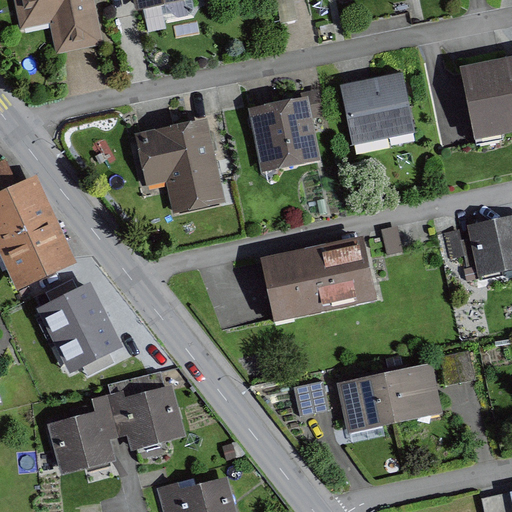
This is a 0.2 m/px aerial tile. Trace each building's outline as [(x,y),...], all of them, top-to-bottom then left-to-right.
[(85,0),(9,0),(16,34),(42,29),(48,54),(96,43),(85,0)] [(186,0),(127,0),(129,14),(187,4),(186,0)] [(511,61),(446,74),(461,138),(511,127),(511,61)] [(395,80),(334,93),(345,146),(406,133),(395,80)] [(304,104),(244,115),(255,174),(315,162),(304,104)] [(199,124),(124,142),(135,189),(161,183),(169,218),(218,207),(199,124)] [(0,174),(0,275),(8,294),(68,268),(30,180),(7,190),(0,174)] [(511,225),(463,236),(474,288),(511,279),(511,225)] [(395,230),(379,234),(385,258),(400,254),(395,230)] [(352,243),(251,265),(264,323),(365,301),(352,243)] [(91,279),(38,305),(52,336),(106,310),(91,279)] [(122,344),(106,310),(52,336),(69,370),(122,344)] [(439,362),(445,390),(473,384),(467,356),(439,362)] [(378,378),(389,423),(435,413),(424,367),(378,378)] [(339,435),(389,423),(378,378),(329,390),(339,435)] [(301,420),(326,414),(319,388),(294,394),(301,420)] [(123,411),(129,432),(136,460),(181,448),(168,399),(123,411)] [(92,414),(96,427),(99,439),(129,432),(123,411),(122,406),(92,414)] [(99,439),(96,427),(54,438),(67,487),(109,476),(99,439)] [(233,511),(227,482),(167,496),(170,511),(233,511)] [(511,511),(511,501),(503,504),(505,511),(511,511)]
